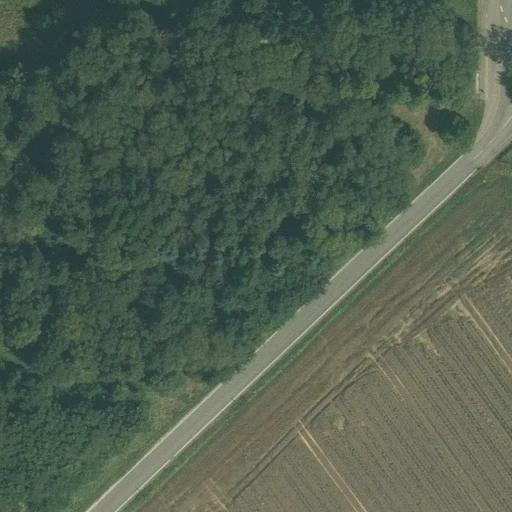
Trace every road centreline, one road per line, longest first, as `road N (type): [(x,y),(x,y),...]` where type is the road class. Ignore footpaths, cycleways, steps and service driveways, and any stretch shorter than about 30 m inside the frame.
road 1 (unclassified): [(101,511),(505,127)]
road 2 (residential): [(511,5),(503,37),(505,127)]
